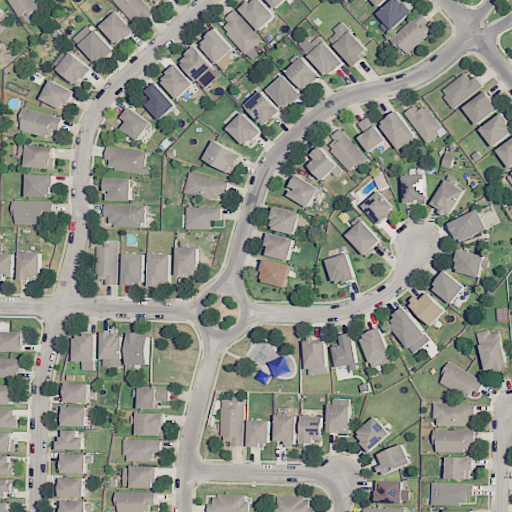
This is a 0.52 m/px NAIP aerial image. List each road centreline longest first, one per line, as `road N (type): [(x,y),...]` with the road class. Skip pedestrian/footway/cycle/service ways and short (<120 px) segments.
road 1 (residential): [(36,511),(42,371),(78,239),(85,137),(108,91),(207,0)]
road 2 (residential): [(459,46),(419,75),(333,102),(273,157),(228,288)]
road 3 (residential): [(417,241),(406,272),(364,304),(326,314),(246,313)]
road 4 (residential): [(198,311),(0,305)]
road 5 (residential): [(216,335),(187,440),(182,511)]
road 6 (residential): [(184,472),(340,475)]
road 7 (residential): [(216,335),(244,321),(242,297),(228,288),(199,302),(199,319),(216,335)]
